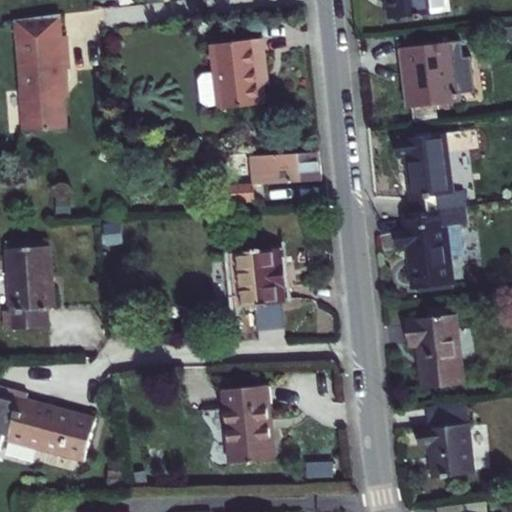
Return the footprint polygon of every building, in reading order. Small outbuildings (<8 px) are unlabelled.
[(402,0),(404,14),(427,11),(428,16),(436,15),(436,10),(456,8),(460,3),(460,0),(402,0)] [(55,15),(7,21),(9,43),(12,43),(22,136),(64,132),(59,72),(64,71),(61,38),(57,38),(55,15)] [(272,68),(267,33),(217,40),(221,70),(226,105),(271,98),(266,68),(272,68)] [(474,94),(466,36),(414,43),(422,102),(426,102),(450,98),(474,94)] [(209,107),(226,105),(221,70),(204,72),(209,107)] [(450,98),(426,102),(428,117),(452,114),(450,98)] [(422,151),(429,209),(481,203),(479,187),(467,189),(460,128),(409,135),(411,153),(422,151)] [(224,199),(219,147),(192,149),(196,202),(224,199)] [(254,151),(258,181),(325,176),(322,147),(254,151)] [(230,183),(232,198),(259,196),(258,181),(230,183)] [(481,203),(429,209),(420,210),(421,227),(410,228),(412,247),(424,246),(429,285),(472,279),(469,252),(483,250),(480,219),(483,219),(481,203)] [(259,245),(237,247),(242,301),(260,299),(265,299),(265,302),(274,301),(274,298),(287,296),(289,296),(288,281),(292,280),(289,258),(284,259),(283,243),(267,244),(267,241),(259,242),(259,245)] [(47,326),(45,308),(52,307),(48,245),(6,248),(10,310),(6,310),(7,330),(47,326)] [(265,299),(260,299),(263,325),(290,322),(287,296),(274,298),(274,301),(265,302),(265,299)] [(435,341),(440,384),(479,379),(471,310),(421,316),(425,342),(435,341)] [(271,381),(227,385),(234,458),(278,454),(271,381)] [(98,418),(29,399),(30,394),(0,385),(0,449),(1,449),(6,433),(10,434),(9,439),(86,460),(98,418)] [(448,424),(488,419),(484,394),(445,399),(448,424)] [(494,470),(488,419),(448,424),(440,425),(442,446),(452,444),(455,475),(494,470)] [(494,511),(492,494),(443,500),(444,511),(494,511)]
